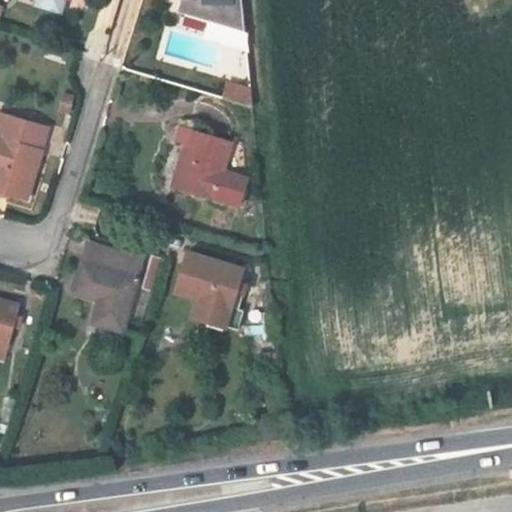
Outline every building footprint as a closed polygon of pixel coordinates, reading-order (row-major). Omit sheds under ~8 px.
[(29,0),(29,3),(59,10),(61,0),(29,0)] [(179,0),(176,12),(244,33),(240,0),(179,0)] [(0,190),(28,199),(49,128),(0,113),(0,190)] [(179,171),(176,170),(171,186),(238,207),(247,178),(223,171),(233,143),(181,126),(175,141),(188,145),(179,171)] [(143,259),(88,244),(74,292),(100,299),(93,323),(122,332),(143,259)] [(243,268),(189,251),(176,293),(197,299),(192,316),(238,330),(244,311),(238,309),(246,285),(238,282),(243,268)] [(153,288),(160,256),(146,253),(139,285),(153,288)] [(0,344),(8,347),(20,305),(0,299),(0,344)] [(0,358),(5,360),(8,347),(0,344),(0,358)]
